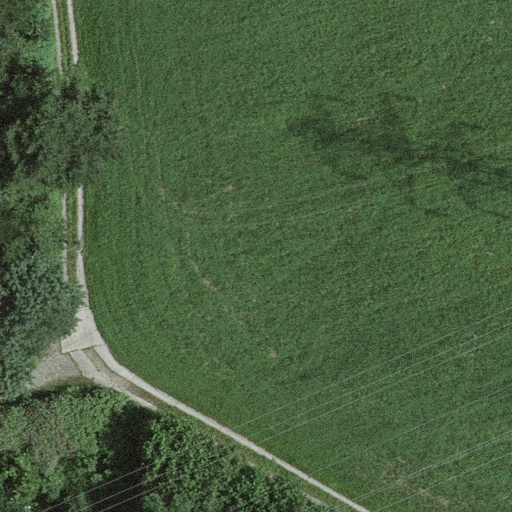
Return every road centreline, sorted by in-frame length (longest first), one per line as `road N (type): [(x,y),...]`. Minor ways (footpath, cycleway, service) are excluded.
road 1 (track): [(57,0),(80,233),(82,365)]
road 2 (track): [(349,511),(82,365)]
